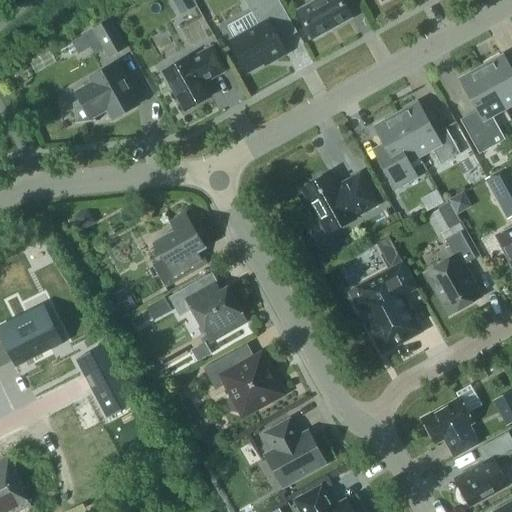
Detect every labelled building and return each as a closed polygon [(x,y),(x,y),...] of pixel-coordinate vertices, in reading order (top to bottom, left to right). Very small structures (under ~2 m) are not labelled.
[(290,19),(279,0),(246,0),(260,24),(231,41),(248,72),(272,59),(273,61),(288,53),(274,28),(290,19)] [(317,0),(297,11),(313,39),(352,17),(342,0),(317,0)] [(128,48),(111,18),(92,28),(109,59),(128,48)] [(203,81),(209,78),(211,80),(227,71),(213,46),(191,59),(190,57),(163,72),(185,111),(212,96),(203,81)] [(511,69),(503,54),(482,67),(505,109),(511,105),(511,69)] [(78,106),(80,122),(73,123),(73,124),(100,121),(100,119),(93,120),(92,117),(108,108),(114,119),(138,105),(116,65),(91,78),(94,84),(78,93),(83,103),(78,106)] [(493,116),(505,109),(482,67),(460,79),(477,109),(461,119),(480,153),(505,139),(493,116)] [(418,102),(396,114),(420,157),(433,150),(441,164),(461,153),(446,127),(435,133),(418,102)] [(392,157),(382,163),(396,189),(416,179),(408,164),(420,157),(396,114),(375,126),(392,157)] [(508,219),(511,216),(511,167),(511,165),(486,179),(508,219)] [(303,189),(309,200),(308,203),(309,206),(311,208),(314,210),(328,235),(356,219),(355,217),(377,205),(360,174),(338,186),(331,173),(327,175),(323,175),(320,176),(318,178),(316,181),(303,189)] [(425,195),(429,206),(447,200),(443,188),(425,195)] [(461,222),(457,215),(450,203),(428,215),(439,235),(461,222)] [(167,287),(192,272),(208,263),(200,250),(205,247),(186,214),(172,222),(177,231),(155,243),(164,258),(154,264),(167,287)] [(511,265),(511,227),(496,236),(511,265)] [(463,265),(476,258),(461,231),(446,239),(456,258),(427,274),(450,314),(480,297),(472,282),(474,281),(467,269),(466,270),(463,265)] [(415,287),(402,265),(359,289),(363,297),(357,301),(383,350),(420,330),(401,295),(415,287)] [(211,342),(247,321),(228,287),(213,296),(212,293),(207,292),(206,293),(199,281),(170,297),(180,316),(192,309),(211,342)] [(126,288),(115,294),(125,314),(137,307),(126,288)] [(173,311),(165,297),(147,307),(155,321),(173,311)] [(2,339),(0,340),(0,366),(13,360),(16,367),(64,343),(48,310),(0,335),(2,339)] [(110,340),(80,356),(109,410),(139,394),(110,340)] [(230,397),(228,403),(232,410),(238,412),(242,410),(244,414),(256,408),(259,409),(269,403),(270,400),(283,393),(280,389),(281,386),(278,380),(275,380),(261,355),(238,367),(230,353),(204,368),(216,390),(227,383),(233,395),(230,397)] [(459,398),(422,418),(436,444),(448,437),(451,443),(448,445),(454,457),(480,443),(470,425),(474,423),(468,413),(482,405),(471,385),(456,393),(459,398)] [(290,419),(265,433),(275,451),(266,456),(283,486),(326,462),(309,432),(300,437),(290,419)] [(509,484),(499,467),(511,459),(511,440),(508,433),(509,433),(509,431),(478,448),(485,462),(455,479),(470,506),(509,484)] [(23,490),(26,488),(0,438),(0,511),(18,511),(31,506),(23,490)] [(322,486),(296,500),(302,511),(358,511),(353,511),(347,499),(334,507),(322,486)] [(511,511),(511,499),(498,508),(499,509),(501,508),(503,511),(511,511)]
